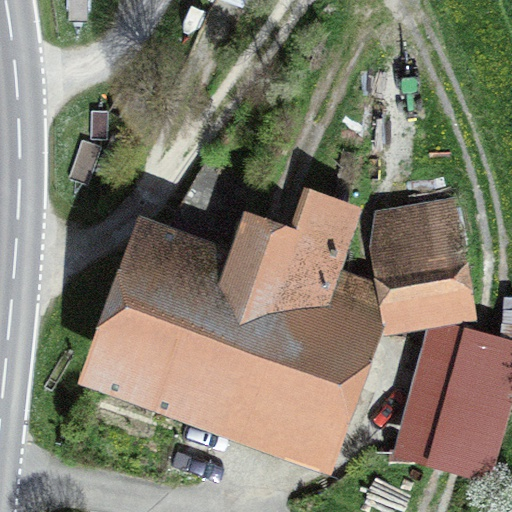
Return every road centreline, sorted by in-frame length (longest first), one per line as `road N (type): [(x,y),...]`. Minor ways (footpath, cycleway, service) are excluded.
road 1 (secondary): [(0,410),(19,157),(6,0)]
road 2 (track): [(13,266),(77,250),(128,221),(290,0)]
